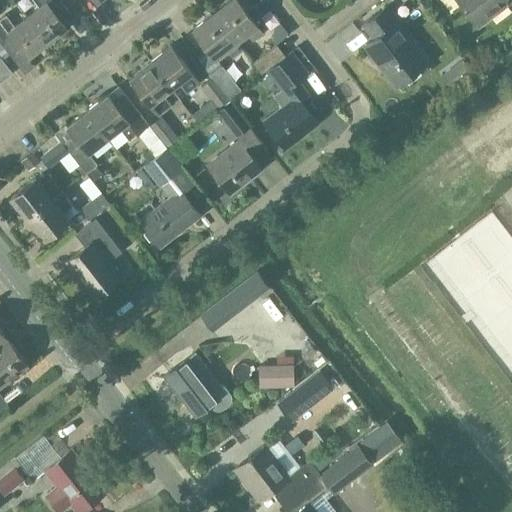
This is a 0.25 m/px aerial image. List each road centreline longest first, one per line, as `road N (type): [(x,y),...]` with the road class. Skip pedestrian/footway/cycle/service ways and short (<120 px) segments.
road 1 (residential): [(73,356),(358,131),(356,101),(279,0)]
road 2 (residential): [(0,131),(168,0)]
road 3 (residential): [(193,511),(73,356)]
